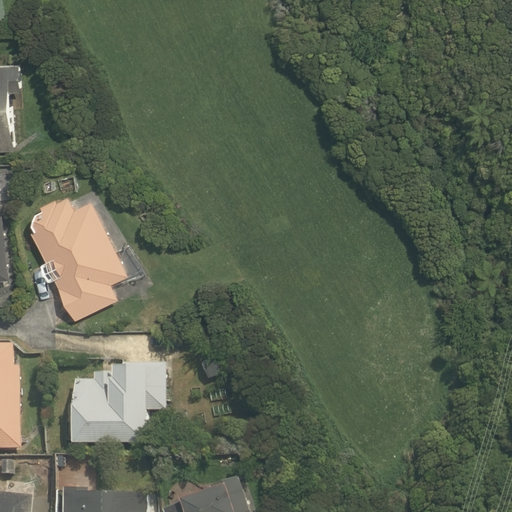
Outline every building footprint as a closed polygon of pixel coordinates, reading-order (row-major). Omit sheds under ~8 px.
[(0,0),(0,16),(11,15),(9,0),(0,0)] [(0,151),(22,150),(19,89),(27,89),(26,65),(0,66),(0,151)] [(43,228),(38,231),(81,318),(125,298),(118,282),(135,274),(99,199),(82,208),(76,195),(65,200),(64,198),(48,205),(50,208),(45,211),(41,223),(43,228)] [(0,279),(15,278),(6,196),(0,196),(0,279)] [(22,343),(0,343),(0,448),(28,449),(28,366),(22,366),(22,343)] [(103,380),(84,380),(84,414),(80,414),(80,440),(83,440),(83,444),(160,443),(160,409),(173,409),(172,364),(126,365),(126,377),(123,377),(123,372),(103,372),(103,380)] [(258,511),(246,475),(218,485),(220,490),(170,506),(171,511),(258,511)] [(154,511),(155,492),(96,491),(96,487),(73,487),(72,511),(154,511)] [(0,511),(37,511),(40,497),(0,492),(0,511)]
